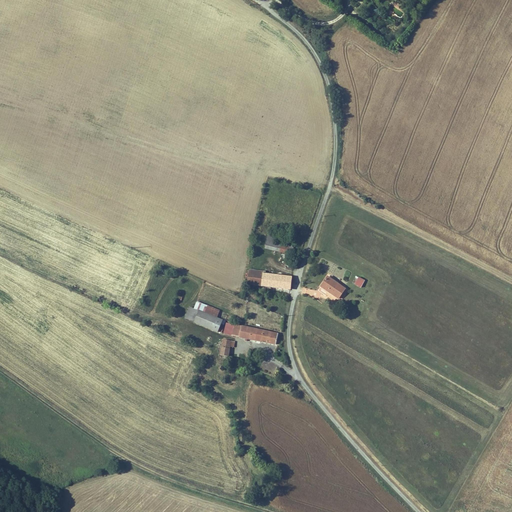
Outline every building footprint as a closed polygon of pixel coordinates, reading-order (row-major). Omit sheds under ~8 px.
[(278,230),(274,243),(302,251),(304,243),(286,238),(287,232),(278,230)] [(254,279),(263,280),(288,285),(290,273),(272,270),(272,267),(268,267),(257,265),(254,279)] [(297,275),(290,273),(288,285),(295,287),(297,275)] [(361,288),(365,280),(358,277),(354,285),(361,288)] [(336,278),(332,288),(350,295),(354,285),(336,278)] [(204,307),(199,318),(217,325),(222,314),(204,307)] [(232,325),(231,330),(237,331),(239,320),(234,319),(232,322),(232,325)] [(246,322),(239,320),(237,331),(244,333),(246,322)] [(246,322),(244,333),(282,341),(284,330),(246,322)] [(242,338),(231,336),(227,352),(235,353),(236,344),(241,345),(242,338)]
